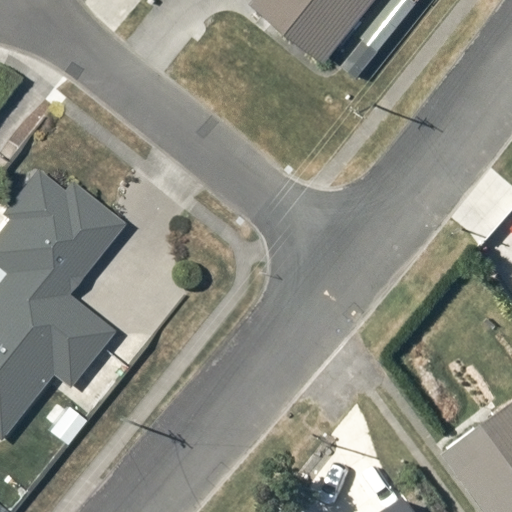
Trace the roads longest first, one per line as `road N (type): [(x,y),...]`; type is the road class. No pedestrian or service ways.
road 1 (residential): [(27,0),(349,264)]
road 2 (residential): [(129,511),(349,264)]
road 3 (residential): [(349,264),(511,47)]
